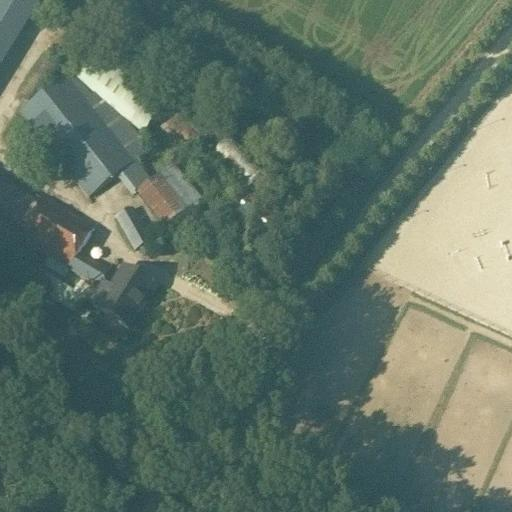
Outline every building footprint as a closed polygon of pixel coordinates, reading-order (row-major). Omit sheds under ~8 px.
[(0,0),(0,73),(40,9),(25,0),(0,0)] [(99,43),(74,76),(137,125),(163,92),(99,43)] [(57,73),(45,63),(19,95),(31,105),(57,73)] [(83,88),(72,74),(20,115),(64,173),(87,203),(117,179),(132,199),(137,195),(155,220),(163,231),(202,202),(174,166),(151,184),(136,164),(151,152),(127,122),(114,111),(112,113),(108,107),(107,108),(97,98),(96,99),(90,92),(88,94),(86,91),(87,90),(84,87),(83,88)] [(232,139),(211,158),(246,195),(266,175),(232,139)] [(124,271),(113,289),(102,283),(109,273),(80,256),(95,231),(44,201),(42,203),(0,179),(0,233),(19,245),(69,273),(97,289),(95,292),(81,282),(72,296),(98,311),(129,332),(155,291),(124,271)] [(143,231),(132,210),(116,219),(135,253),(151,244),(143,231)]
